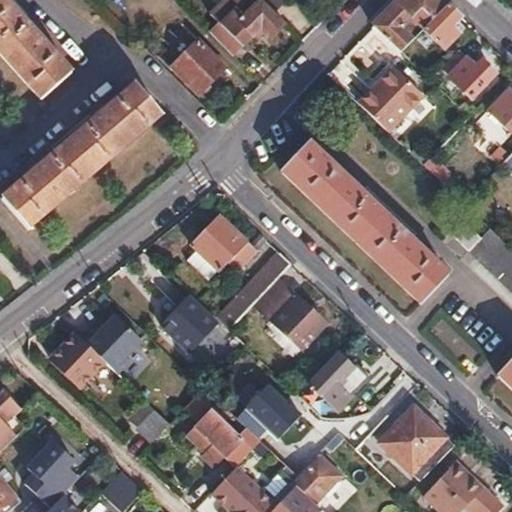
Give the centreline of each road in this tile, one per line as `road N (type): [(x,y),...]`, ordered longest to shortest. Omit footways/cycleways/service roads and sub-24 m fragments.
road 1 (residential): [(218,165),(511,444)]
road 2 (residential): [(218,165),(3,338)]
road 3 (unclassified): [(187,511),(3,338)]
road 4 (residential): [(372,0),(218,165)]
